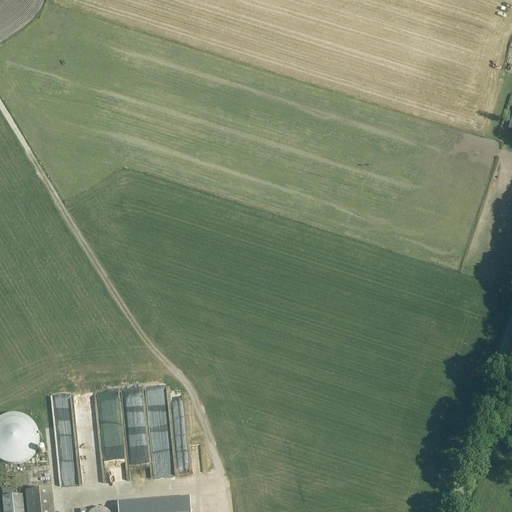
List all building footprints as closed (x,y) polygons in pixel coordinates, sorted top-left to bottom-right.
[(160,384),(164,463),(180,462),(176,383),(160,384)] [(62,391),(62,408),(76,408),(77,392),(62,391)] [(37,441),(37,439),(37,437),(37,435),(36,433),(36,431),(35,430),(34,428),(33,426),(31,424),(30,423),(28,422),(27,420),(25,419),(23,418),(21,418),(19,417),(17,417),(15,417),(13,416),(11,417),(9,417),(7,417),(5,418),(3,419),(2,420),(0,420),(0,459),(1,460),(2,461),(4,462),(6,463),(8,463),(10,464),(12,464),(14,464),(16,464),(18,463),(20,463),(22,462),(24,461),(26,460),(28,459),(29,458),(31,456),(32,455),(33,453),(35,451),(35,450),(36,448),(37,446),(37,444),(37,441)] [(184,422),(185,453),(196,453),(195,422),(184,422)] [(73,454),(82,454),(82,423),(72,423),(73,454)] [(53,511),(51,490),(26,493),(27,511),(53,511)] [(23,511),(22,496),(2,498),(3,511),(23,511)] [(190,511),(189,498),(118,504),(118,511),(190,511)]
